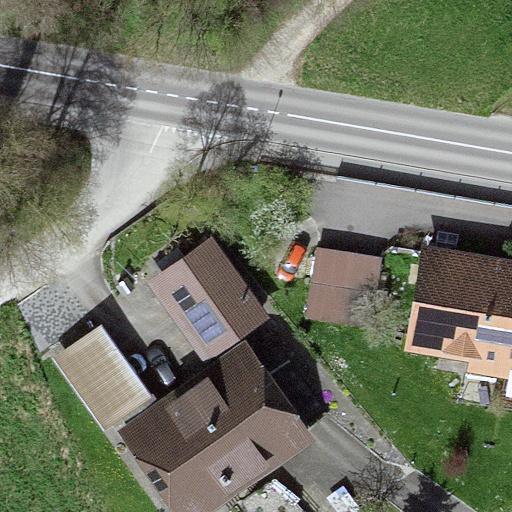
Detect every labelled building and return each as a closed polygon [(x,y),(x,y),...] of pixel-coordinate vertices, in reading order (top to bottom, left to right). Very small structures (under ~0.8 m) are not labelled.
[(260,309),(212,242),(160,279),(208,345),(260,309)] [(378,261),(319,251),(308,309),(367,320),(378,261)] [(410,343),(508,358),(511,331),(511,264),(425,251),(410,343)] [(109,415),(142,392),(100,333),(66,356),(109,415)] [(201,507),(306,428),(248,350),(142,430),(201,507)]
